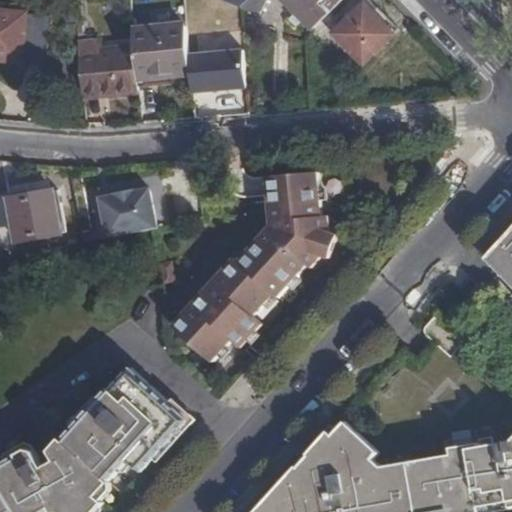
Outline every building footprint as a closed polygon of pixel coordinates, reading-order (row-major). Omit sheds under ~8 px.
[(252,0),(224,0),(223,1),(243,9),(252,0)] [(269,0),(268,0),(252,0),(243,9),(273,21),(277,7),(268,4),(269,0)] [(287,0),(285,2),(311,33),(311,31),(348,0),(287,0)] [(366,6),(335,36),(365,65),(395,36),(380,21),(366,6)] [(23,61),(47,63),(50,17),(27,15),(27,14),(0,12),(0,61),(2,62),(23,63),(23,61)] [(97,35),(79,36),(84,90),(112,88),(140,85),(136,46),(99,50),(97,35)] [(167,89),(193,87),(191,56),(189,36),(136,40),(136,46),(140,85),(140,92),(167,89)] [(246,52),(191,56),(194,94),(221,91),(248,89),(246,52)] [(332,261),(334,253),(332,250),(338,246),(340,238),(333,235),(331,219),(324,219),(320,175),(269,179),(273,227),(240,263),(236,260),(175,326),(214,362),(234,341),(243,350),(251,341),(265,326),(257,317),(276,297),(280,300),(305,273),(310,268),(313,271),(325,259),(332,261)] [(114,198),(100,200),(107,239),(155,229),(148,191),(133,194),(132,192),(123,193),(114,195),(114,198)] [(0,214),(0,237),(1,246),(67,233),(59,192),(33,197),(11,201),(13,212),(0,214)] [(511,228),(488,256),(511,281),(511,228)] [(172,260),(163,261),(166,281),(175,278),(172,260)] [(461,336),(436,313),(426,324),(427,333),(447,351),(461,336)] [(0,511),(106,511),(108,510),(102,504),(114,491),(112,489),(132,468),(145,477),(150,470),(191,426),(135,376),(117,396),(114,394),(105,403),(102,400),(94,400),(73,422),(72,429),(76,434),(68,443),(66,442),(56,455),(43,460),(35,447),(27,445),(0,460),(0,511)] [(417,511),(408,462),(382,466),(374,458),(380,451),(346,421),(333,435),(329,431),(256,511),(417,511)] [(452,454),(408,462),(417,511),(479,511),(478,497),(496,495),(497,500),(509,499),(511,508),(511,507),(511,442),(481,447),(481,443),(452,448),(452,454)]
